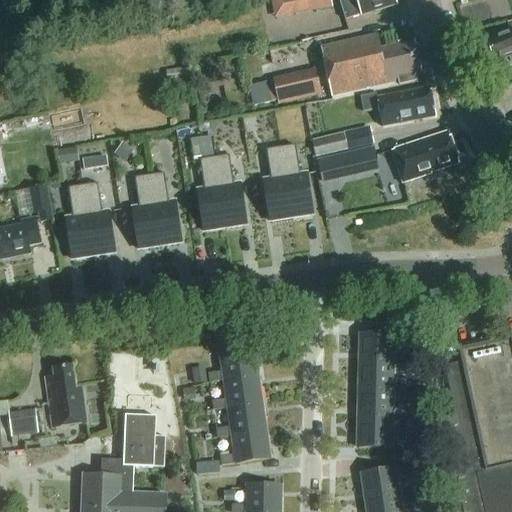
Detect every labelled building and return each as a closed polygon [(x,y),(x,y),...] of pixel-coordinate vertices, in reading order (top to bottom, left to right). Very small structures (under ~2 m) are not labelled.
[(174,0),(178,14),(212,6),(212,7),(243,0),(174,0)] [(291,0),(294,16),(333,10),(331,0),(291,0)] [(338,0),(345,22),(395,8),(392,0),(338,0)] [(511,34),(487,44),(494,64),(510,58),(511,64),(511,63),(511,34)] [(415,75),(421,73),(414,43),(380,51),(377,37),(321,50),(331,98),(398,84),(399,87),(417,83),(415,75)] [(190,70),(178,71),(179,80),(191,78),(190,70)] [(180,89),(179,80),(178,71),(165,72),(167,84),(170,84),(170,90),(180,89)] [(270,107),(281,105),(281,106),(320,99),(315,73),(276,81),(276,82),(265,84),(270,107)] [(431,90),(423,92),(377,101),(383,129),(436,119),(431,90)] [(369,129),(344,134),(348,152),(373,146),(369,129)] [(431,174),(459,166),(448,134),(394,151),(399,166),(396,167),(402,185),(431,176),(431,174)] [(348,152),(344,135),(311,142),(315,159),(348,152)] [(194,154),(213,153),(212,138),(193,139),(194,154)] [(294,147),(280,149),(291,217),(310,215),(304,175),(298,176),(294,147)] [(271,180),(265,181),(271,220),(291,217),(280,149),(266,151),(271,180)] [(348,156),(347,154),(335,157),(339,171),(373,162),(370,150),(348,156)] [(84,157),(85,168),(108,166),(107,156),(84,157)] [(227,158),(213,160),(224,229),(244,226),(238,186),(232,187),(227,158)] [(224,229),(213,160),(200,162),(204,191),(198,192),(204,232),(224,229)] [(162,175),(148,177),(158,245),(178,242),(172,203),(166,204),(162,175)] [(158,245),(148,177),(134,179),(138,208),(132,209),(138,248),(158,245)] [(96,185),(82,187),(92,255),(112,252),(106,212),(100,213),(96,185)] [(72,218),(67,218),(72,258),(92,255),(82,187),(68,189),(72,218)] [(45,189),(28,193),(33,217),(38,217),(39,226),(52,224),(45,189)] [(27,249),(40,246),(35,221),(21,224),(22,230),(0,234),(0,262),(1,262),(1,261),(29,256),(27,249)] [(361,337),(360,365),(394,366),(395,347),(409,348),(409,339),(395,339),(395,337),(361,337)] [(455,416),(437,420),(450,479),(442,481),(448,508),(461,506),(462,511),(511,511),(511,337),(503,340),(501,340),(488,343),(471,347),(459,350),(456,351),(455,351),(458,364),(444,368),(455,416)] [(224,383),(258,378),(254,349),(220,354),(223,374),(209,376),(210,385),(224,383)] [(359,393),(393,394),(394,376),(408,376),(408,367),(394,367),(394,366),(360,365),(359,393)] [(409,366),(409,375),(417,375),(418,367),(409,366)] [(53,430),(87,425),(82,391),(76,392),(73,368),(53,371),(54,378),(46,379),(53,430)] [(205,373),(193,375),(193,377),(194,384),(195,386),(207,384),(205,373)] [(228,411),(262,406),(258,378),(224,383),(227,402),(213,404),(214,412),(228,410),(228,411)] [(194,390),(184,392),(185,402),(196,400),(194,390)] [(359,421),(393,422),(393,404),(407,404),(408,395),(393,395),(393,394),(359,393),(359,421)] [(409,395),(409,406),(420,406),(420,395),(409,395)] [(0,445),(1,446),(0,433),(0,416),(6,416),(5,414),(8,414),(7,403),(0,403),(0,445)] [(266,434),(262,406),(228,411),(231,430),(217,432),(218,440),(232,438),(232,439),(266,434)] [(11,439),(38,435),(35,411),(8,415),(11,439)] [(164,511),(165,496),(131,494),(132,468),(163,470),(164,440),(155,439),(156,419),(126,418),(125,449),(124,464),(101,463),(100,477),(83,476),(82,511),(164,511)] [(393,422),(359,421),(358,450),(392,450),(393,432),(407,432),(407,423),(393,423),(393,422)] [(408,422),(408,434),(419,434),(419,422),(408,422)] [(266,434),(232,439),(235,457),(221,459),(222,468),(236,466),(237,467),(270,462),(266,434)] [(413,440),(413,456),(424,456),(424,440),(413,440)] [(216,463),(201,465),(203,474),(217,472),(216,463)] [(361,476),(366,504),(400,499),(397,480),(411,478),(409,469),(396,471),(395,471),(361,476)] [(281,511),(282,488),(247,487),(247,507),(233,507),(232,511),(281,511)] [(235,493),(225,493),(225,503),(235,503),(235,493)] [(418,503),(430,501),(428,493),(417,495),(418,503)] [(366,511),(401,511),(401,508),(415,506),(414,497),(400,499),(366,504),(366,511)]
